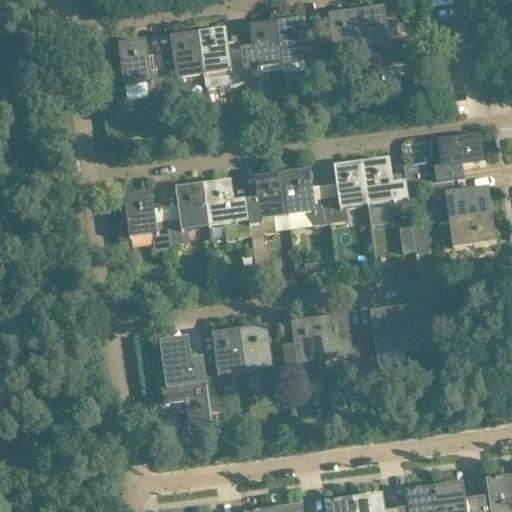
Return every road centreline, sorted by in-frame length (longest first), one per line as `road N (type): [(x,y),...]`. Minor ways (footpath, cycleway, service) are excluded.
road 1 (residential): [(68,181),(511,123)]
road 2 (residential): [(91,333),(511,277)]
road 3 (residential): [(115,497),(511,436)]
road 4 (residential): [(46,31),(281,0)]
road 5 (residential): [(91,333),(68,181)]
road 6 (residential): [(68,181),(46,31)]
road 7 (residential): [(110,462),(91,333)]
